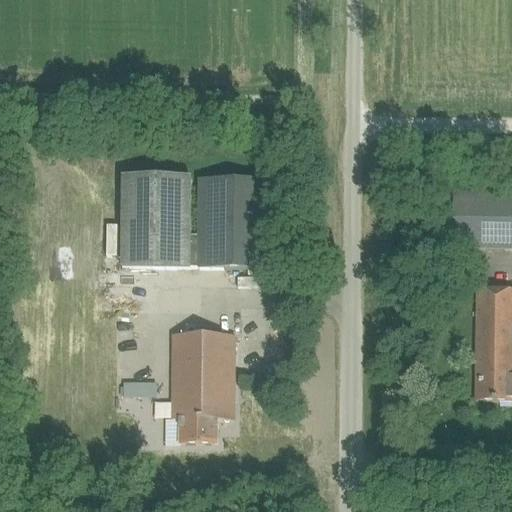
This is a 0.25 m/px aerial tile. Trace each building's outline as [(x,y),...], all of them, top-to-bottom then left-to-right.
[(124,182),(123,271),(273,272),(274,183),(199,182),(198,245),(191,244),(192,182),(124,182)] [(511,254),(511,195),(454,195),(453,254),(511,254)] [(490,258),(491,272),(509,271),(509,257),(490,258)] [(511,404),(511,292),(477,292),(477,404),(511,404)] [(174,339),(174,341),(175,341),(174,422),(173,422),(173,423),(181,423),(180,447),(218,448),(219,424),(235,424),(235,423),(234,423),(235,341),(236,341),(236,340),(174,339)]
